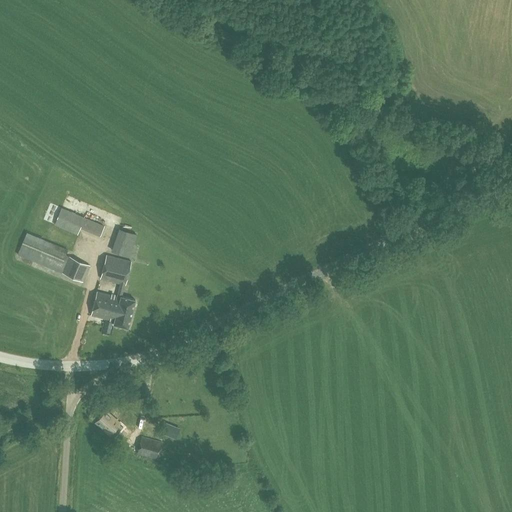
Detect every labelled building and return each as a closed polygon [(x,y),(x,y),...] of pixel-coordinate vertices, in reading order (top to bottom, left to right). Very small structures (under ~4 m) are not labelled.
[(100,235),(104,226),(84,218),(84,217),(62,208),(55,224),(77,234),(80,227),(100,235)] [(130,257),(137,234),(119,228),(111,251),(130,257)] [(62,272),(67,260),(64,259),(67,252),(68,249),(27,232),(23,242),(18,254),(62,272)] [(91,315),(114,321),(116,314),(118,315),(121,305),(119,304),(120,298),(121,296),(122,296),(125,285),(126,285),(132,261),(106,254),(100,278),(120,283),(116,297),(97,292),(91,315)] [(83,282),(90,265),(70,257),(62,273),(83,282)] [(116,314),(114,321),(113,324),(128,328),(136,300),(122,296),(121,296),(120,298),(119,304),(121,305),(118,315),(116,314)] [(122,426),(119,423),(106,411),(96,421),(110,433),(114,436),(113,437),(124,446),(134,432),(124,424),(122,426)] [(161,433),(172,437),(176,427),(165,422),(161,433)] [(159,460),(163,442),(142,436),(137,454),(159,460)]
